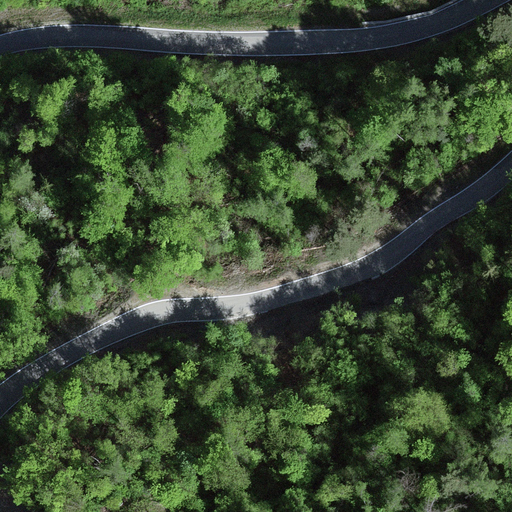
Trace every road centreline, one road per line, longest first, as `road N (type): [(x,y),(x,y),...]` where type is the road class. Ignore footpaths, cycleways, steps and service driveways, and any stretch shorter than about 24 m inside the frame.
road 1 (unclassified): [(511,165),(369,267),(257,303),(137,319),(39,368),(0,399)]
road 2 (unclassified): [(0,45),(60,35),(355,39),(417,28),(486,0)]
